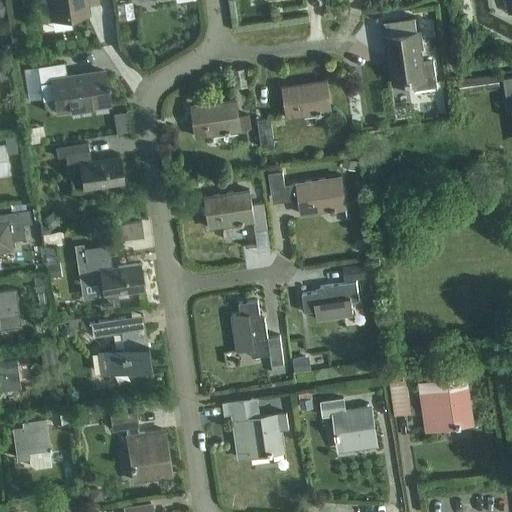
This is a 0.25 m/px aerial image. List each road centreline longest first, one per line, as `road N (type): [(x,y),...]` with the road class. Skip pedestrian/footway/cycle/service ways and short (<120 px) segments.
road 1 (residential): [(170,291),(142,110),(158,84),(218,45)]
road 2 (residential): [(204,511),(170,291)]
road 3 (residential): [(345,45),(263,56),(218,45)]
